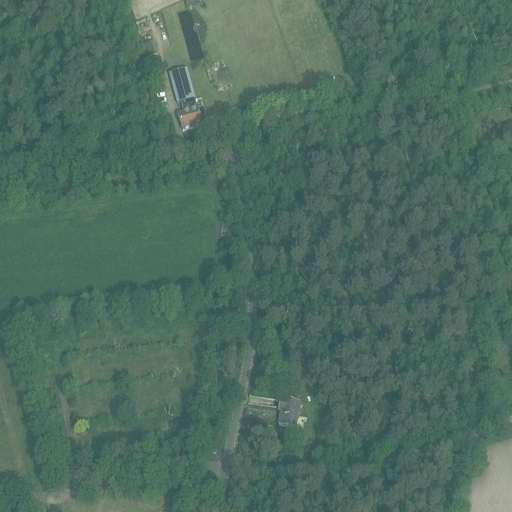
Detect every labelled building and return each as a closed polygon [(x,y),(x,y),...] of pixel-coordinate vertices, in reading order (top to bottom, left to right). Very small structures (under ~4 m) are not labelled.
[(154,56),(150,43),(143,45),(146,59),(154,56)] [(199,117),(197,109),(188,75),(171,80),(177,104),(181,103),(184,113),(178,114),(180,122),(181,121),(182,124),(181,125),(183,132),(202,127),(202,126),(207,125),(205,115),(199,117)] [(147,315),(147,326),(161,326),(160,314),(147,315)] [(61,341),(70,341),(69,326),(60,327),(61,341)] [(38,332),(40,348),(51,347),(49,331),(38,332)] [(35,398),(47,396),(45,386),(33,388),(35,398)] [(55,400),(41,402),(42,417),(57,415),(55,400)] [(278,426),(295,429),(300,403),(283,400),(283,401),(280,401),(278,411),(281,412),(281,413),(283,413),(282,416),(280,416),(278,426)] [(183,442),(194,442),(195,432),(184,432),(183,442)] [(163,444),(164,454),(175,453),(174,443),(163,444)] [(114,455),(104,457),(105,466),(115,464),(114,455)]
